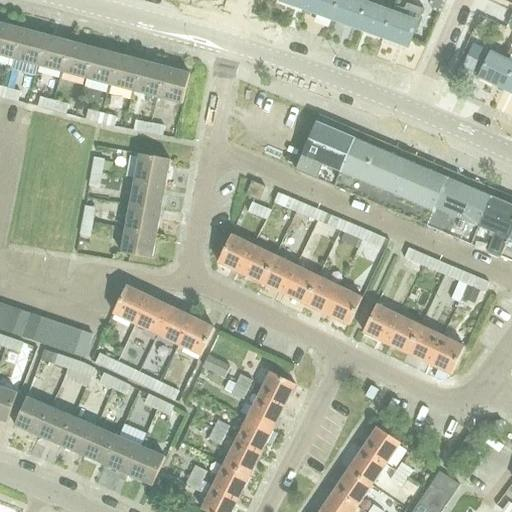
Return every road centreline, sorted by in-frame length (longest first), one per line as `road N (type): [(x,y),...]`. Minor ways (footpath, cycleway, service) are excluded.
road 1 (residential): [(511,277),(208,150)]
road 2 (residential): [(344,351),(186,277),(208,150)]
road 3 (secondary): [(410,112),(226,45)]
road 4 (residential): [(264,511),(344,351)]
road 5 (secondary): [(226,45),(63,0)]
road 6 (residential): [(484,388),(458,405),(344,351)]
road 7 (residential): [(410,112),(462,0)]
